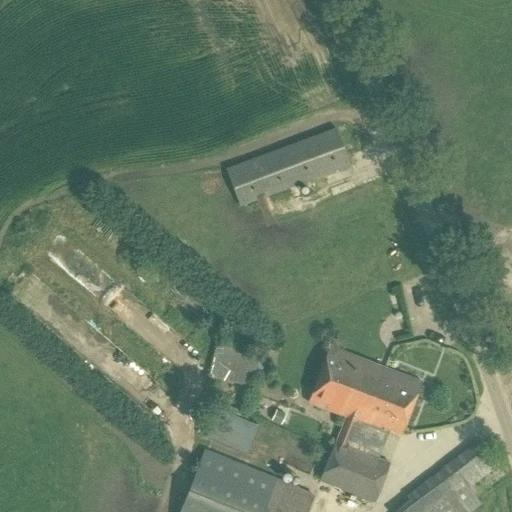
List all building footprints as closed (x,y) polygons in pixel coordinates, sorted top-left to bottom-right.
[(242,214),(350,171),(335,136),(228,179),(242,214)] [(216,346),(221,362),(230,359),(225,343),(216,346)] [(359,359),(330,348),(309,402),(337,413),(338,411),(346,414),(335,442),(319,481),(374,502),(389,464),(347,447),(358,418),(401,435),(421,382),(383,368),(359,359)] [(469,511),(481,504),(468,487),(483,476),(497,464),(479,440),(464,452),(405,497),(408,501),(394,511),(395,511),(469,511)] [(307,511),(314,497),(205,452),(180,511),(307,511)]
